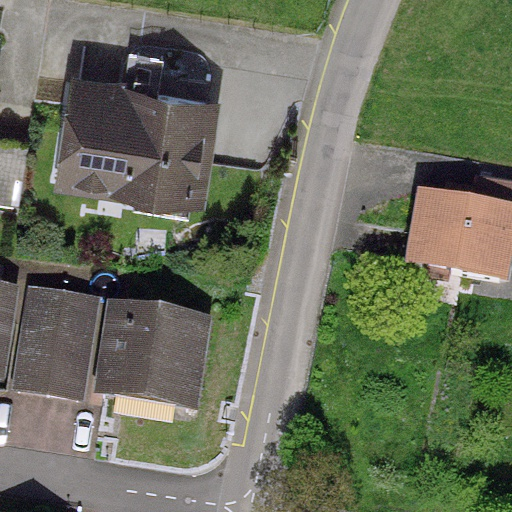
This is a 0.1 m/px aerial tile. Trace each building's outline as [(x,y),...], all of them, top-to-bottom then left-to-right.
[(59,179),(188,198),(202,106),(73,86),(59,179)] [(0,208),(14,211),(25,142),(0,138),(0,208)] [(511,183),(473,177),(468,201),(443,196),(441,206),(422,203),(410,272),(494,287),(505,228),(511,228),(511,183)] [(197,331),(112,317),(101,392),(185,405),(197,331)] [(14,397),(44,402),(53,343),(24,338),(14,397)] [(73,406),(83,347),(53,343),(44,402),(73,406)]
